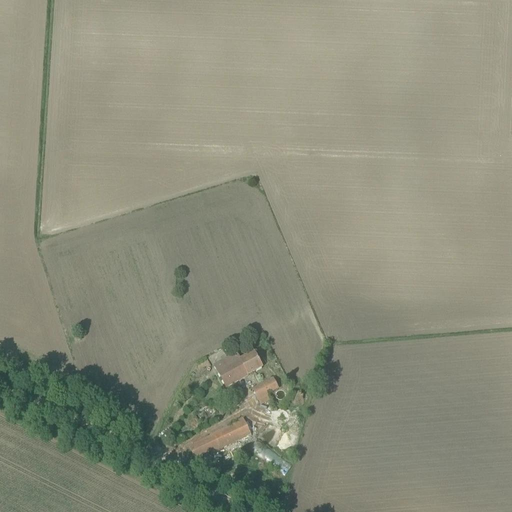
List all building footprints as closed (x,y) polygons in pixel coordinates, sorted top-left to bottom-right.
[(222,360),(222,361),(214,366),(225,388),(264,366),(255,349),(239,358),(236,352),(222,360)] [(279,389),(273,378),(252,389),(258,400),(279,389)] [(233,423),(234,426),(190,449),(194,458),(248,431),(244,421),(243,422),(242,418),(233,423)] [(285,475),(291,466),(263,447),(257,456),(285,475)] [(229,466),(240,460),(234,450),(224,455),(229,466)]
